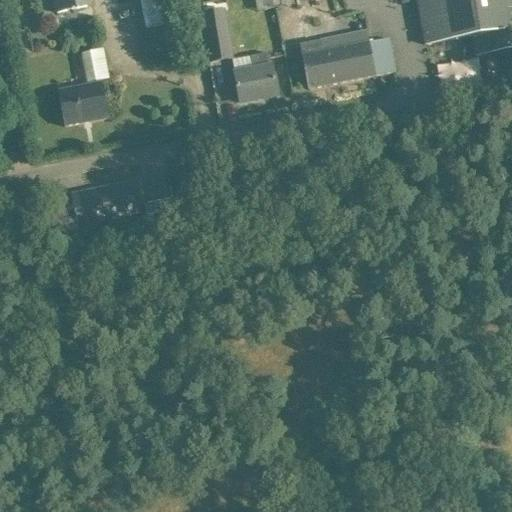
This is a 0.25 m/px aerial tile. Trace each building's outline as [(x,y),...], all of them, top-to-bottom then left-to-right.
[(90,0),(51,0),(54,14),(92,6),(90,0)] [(138,0),(145,30),(162,26),(156,0),(138,0)] [(274,9),(271,0),(254,0),(257,13),(274,9)] [(511,0),(419,0),(428,46),(475,38),(478,58),(511,51),(511,0)] [(230,58),(223,10),(204,13),(211,61),(230,58)] [(363,21),(341,25),(342,32),(364,28),(363,21)] [(319,43),(300,47),(309,91),(396,73),(389,40),(321,53),(319,43)] [(85,83),(107,79),(102,48),(79,52),(85,83)] [(232,61),(234,73),(240,103),(278,96),(270,54),(232,61)] [(102,83),(58,92),(64,128),(109,119),(102,83)] [(142,213),(140,202),(136,182),(73,195),(74,203),(61,206),(65,225),(78,223),(79,226),(142,213)]
